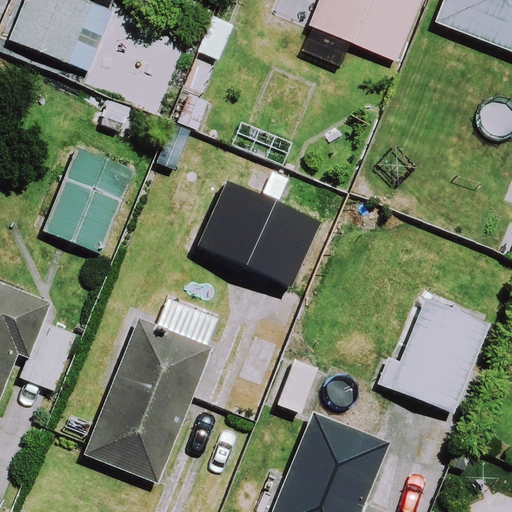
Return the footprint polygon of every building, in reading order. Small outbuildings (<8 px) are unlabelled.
[(112,18),(66,0),(32,0),(14,46),(89,76),(112,18)] [(420,0),(320,0),(308,31),(394,66),(420,0)] [(511,0),(445,0),(435,27),(511,57),(511,0)] [(132,178),(76,154),(43,234),(98,258),(132,178)] [(320,227),(277,210),(287,185),(259,173),(249,198),(260,203),(237,261),(296,285),(320,227)] [(455,298),(430,288),(400,366),(385,360),(374,388),(452,418),(486,330),(448,316),(455,298)] [(144,289),(133,314),(180,334),(191,309),(144,289)] [(0,400),(17,361),(25,365),(18,382),(52,397),(77,340),(42,325),(48,311),(39,307),(0,290),(0,400)] [(207,350),(135,323),(82,461),(154,488),(207,350)] [(361,511),(386,448),(309,418),(271,511),(361,511)]
